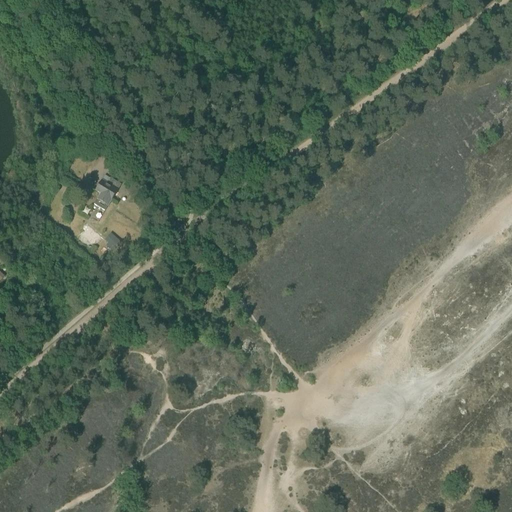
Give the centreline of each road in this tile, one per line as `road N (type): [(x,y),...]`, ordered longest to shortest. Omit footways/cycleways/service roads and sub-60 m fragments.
road 1 (track): [(506,0),(190,236),(0,401)]
road 2 (track): [(51,0),(180,230)]
road 3 (track): [(511,309),(433,388),(337,456)]
